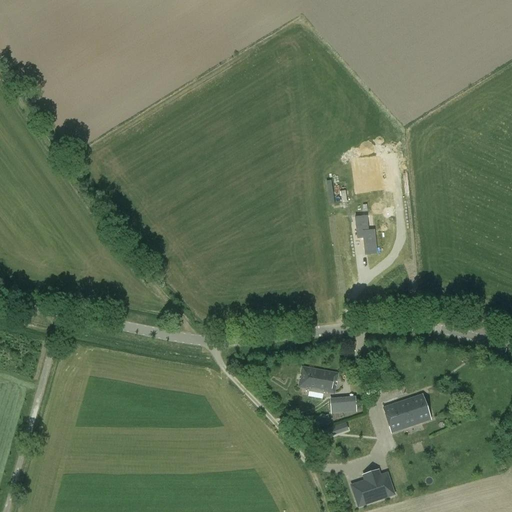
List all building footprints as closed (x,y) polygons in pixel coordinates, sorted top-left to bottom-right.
[(375,163),(355,165),(359,191),(377,189),(375,174),(376,174),(375,163)] [(366,217),(355,218),(356,237),(363,237),(365,256),(376,255),(373,231),(368,231),(366,217)] [(302,369),(299,388),(310,390),(311,388),(322,390),(322,392),(333,394),(335,387),(331,386),(332,382),(336,382),(337,375),(302,369)] [(404,402),(383,409),(391,434),(401,431),(411,428),(431,421),(422,396),(408,400),(404,402)] [(343,403),(330,404),(331,413),(344,412),(343,403)] [(345,422),(326,429),(329,437),(348,430),(345,422)] [(365,482),(351,487),(358,509),(372,504),(393,497),(385,475),(379,477),(377,471),(363,476),(365,482)]
